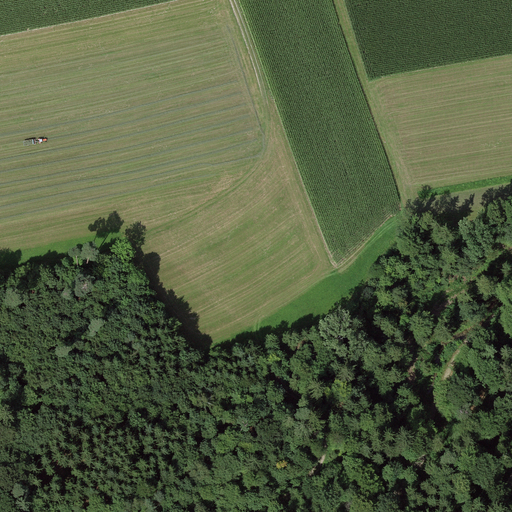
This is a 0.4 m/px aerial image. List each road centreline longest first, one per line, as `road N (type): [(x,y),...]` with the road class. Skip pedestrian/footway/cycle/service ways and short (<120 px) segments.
road 1 (track): [(277,511),(316,478),(328,440),(318,411),(266,340)]
road 2 (track): [(379,511),(414,471),(450,359),(464,343)]
road 3 (track): [(232,0),(257,60),(271,130)]
